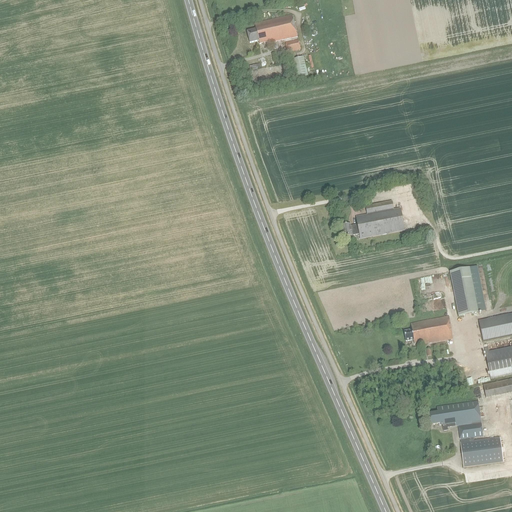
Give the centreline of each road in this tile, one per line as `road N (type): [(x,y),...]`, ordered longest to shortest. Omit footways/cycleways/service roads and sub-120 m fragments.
road 1 (unclassified): [(398,511),(297,283),(200,0)]
road 2 (trunk): [(384,511),(255,207),(187,0)]
